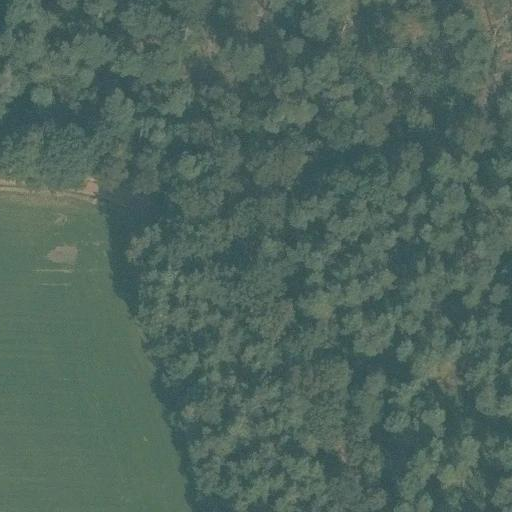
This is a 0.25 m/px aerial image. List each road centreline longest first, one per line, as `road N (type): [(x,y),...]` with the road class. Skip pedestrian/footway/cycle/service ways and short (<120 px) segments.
road 1 (track): [(183,250),(264,200),(377,158),(511,144)]
road 2 (track): [(183,250),(334,422),(366,511)]
road 3 (track): [(0,182),(94,193),(131,207),(183,250)]
